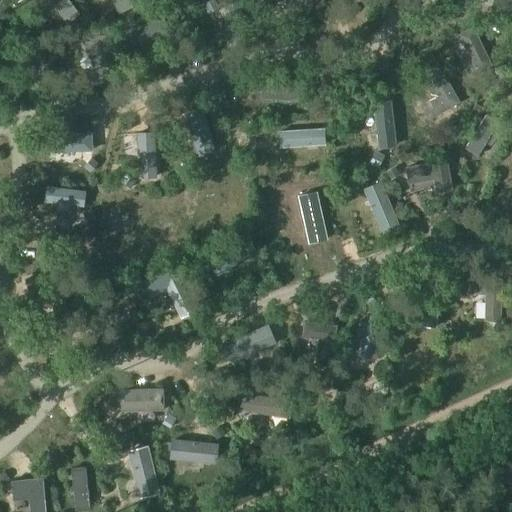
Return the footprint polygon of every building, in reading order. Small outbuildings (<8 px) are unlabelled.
[(67,0),(49,0),(66,23),(78,14),(67,0)] [(111,0),(118,12),(131,5),(128,0),(111,0)] [(227,45),(243,44),(240,2),(224,3),(227,45)] [(163,18),(123,31),(128,47),(168,34),(163,18)] [(475,72),(490,65),(472,27),(457,35),(475,72)] [(89,42),(84,42),(85,52),(90,52),(92,79),(107,78),(104,36),(89,37),(89,42)] [(18,42),(16,57),(26,58),(24,82),(40,84),(45,40),(28,39),(28,43),(18,42)] [(261,80),(260,99),(304,102),(306,84),(261,80)] [(377,151),(395,149),(389,103),(371,105),(377,151)] [(485,115),(464,149),(476,156),(497,122),(485,115)] [(278,151),(324,148),(322,130),(277,133),(278,151)] [(90,134),(43,136),(44,155),(90,154),(90,134)] [(152,134),(134,136),(137,182),(155,180),(152,134)] [(446,161),(405,168),(408,184),(433,180),(435,193),(451,190),(446,161)] [(381,237),(398,229),(379,184),(361,191),(381,237)] [(44,188),(43,203),(83,208),(84,193),(44,188)] [(244,234),(206,263),(218,278),(255,249),(244,234)] [(176,266),(139,283),(147,301),(168,291),(182,320),(198,313),(176,266)] [(468,278),(467,294),(485,295),(484,321),(499,321),(501,279),(468,278)] [(70,279),(25,295),(30,311),(51,304),(56,318),(80,309),(70,279)] [(403,281),(402,298),(422,300),(420,327),(435,328),(439,284),(403,281)] [(358,321),(354,334),(362,336),(356,355),(370,360),(372,354),(381,356),(385,345),(376,342),(383,320),(369,315),(366,324),(358,321)] [(304,322),(302,337),(319,339),(315,365),(330,367),(336,326),(304,322)] [(267,325),(223,343),(231,362),(275,344),(267,325)] [(162,389),(120,390),(121,412),(163,411),(162,389)] [(243,393),(240,411),(288,419),(291,402),(243,393)] [(171,440),(169,460),(215,465),(218,445),(171,440)] [(128,452),(139,498),(159,493),(147,447),(128,452)] [(84,467),(71,469),(75,511),(89,511),(84,467)] [(44,511),(42,478),(10,481),(12,501),(28,499),(29,511),(44,511)]
